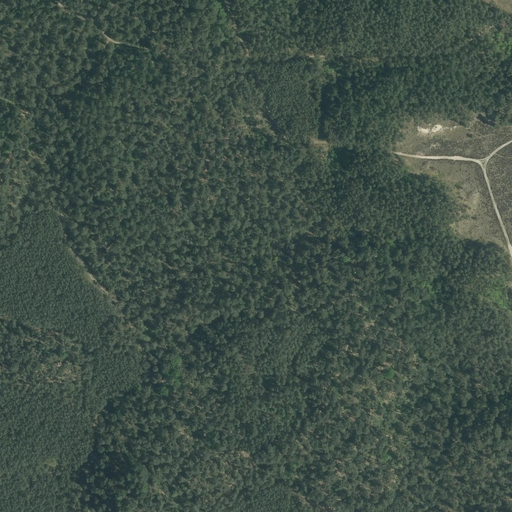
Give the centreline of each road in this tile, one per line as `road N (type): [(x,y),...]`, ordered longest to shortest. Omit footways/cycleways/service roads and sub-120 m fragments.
road 1 (track): [(0,97),(39,125),(72,247),(140,343),(154,392),(152,447),(193,487),(204,511)]
road 2 (track): [(481,160),(285,139),(248,58)]
road 3 (track): [(511,15),(449,50),(248,58)]
road 4 (track): [(248,58),(186,74),(156,49),(110,40)]
